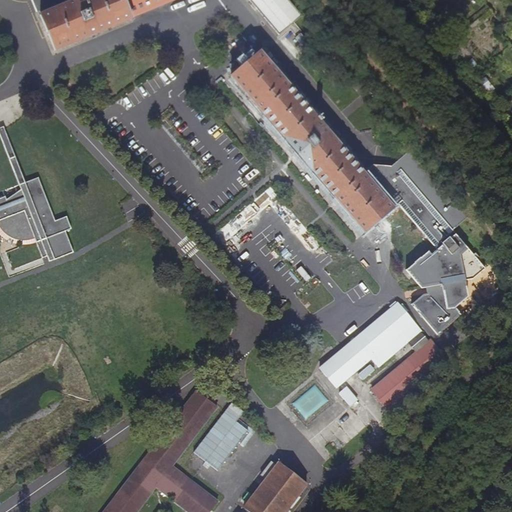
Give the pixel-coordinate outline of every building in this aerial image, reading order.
[(55,52),(179,0),(79,0),(40,16),(55,52)] [(302,18),(287,0),(246,0),(279,38),(302,18)] [(391,169),(371,165),(362,173),(319,122),(320,121),(316,117),(315,118),(259,53),(231,77),(281,136),(281,139),(310,172),(311,171),(363,232),(396,204),(433,247),(428,252),(425,250),(403,269),(419,287),(424,286),(426,293),(411,307),(437,337),(461,317),(455,310),(468,299),(464,282),(472,280),(484,270),(452,232),(467,219),(409,152),(397,163),(391,169)] [(385,155),(389,151),(381,142),(377,146),(385,155)] [(0,168),(9,189),(15,186),(0,151),(0,168)] [(0,232),(2,235),(9,239),(16,241),(23,242),(32,242),(40,239),(46,256),(55,252),(57,258),(77,249),(68,228),(62,230),(58,218),(46,223),(28,180),(15,186),(9,189),(10,193),(0,200),(0,232)] [(378,370),(407,345),(420,335),(421,334),(398,307),(321,371),(337,390),(371,361),(378,370)] [(420,335),(407,345),(416,355),(428,344),(420,335)] [(428,344),(416,355),(369,394),(385,412),(445,361),(430,343),(428,344)] [(350,406),(358,400),(347,386),(338,393),(350,406)] [(188,511),(209,511),(218,502),(171,466),(217,406),(197,391),(102,511),(136,511),(156,487),(188,511)] [(242,511),(285,511),(305,486),(278,465),(275,468),(269,464),(258,478),(264,483),(252,498),(247,494),(240,504),(245,508),(242,511)]
